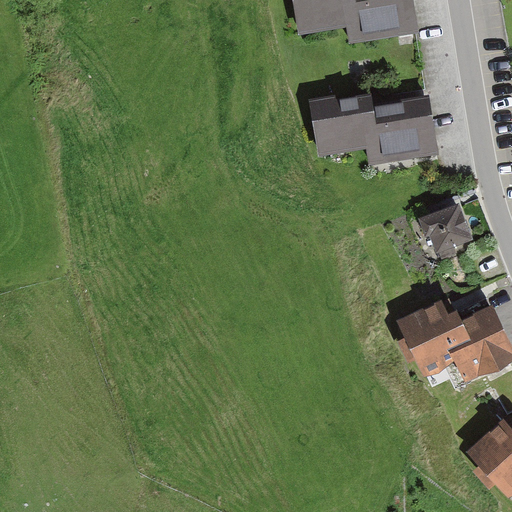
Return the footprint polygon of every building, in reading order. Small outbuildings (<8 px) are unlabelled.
[(292,0),(299,37),(345,30),(348,46),(390,40),(417,35),(411,0),(292,0)] [(417,35),(390,40),(398,94),(425,90),(417,35)] [(336,96),(309,101),(318,159),(368,152),(370,167),(441,156),(432,100),(373,109),(371,97),(337,102),(336,96)] [(458,204),(418,220),(426,239),(430,237),(439,261),(456,254),(454,247),(472,240),(458,204)] [(441,299),(401,318),(424,369),(454,355),(462,374),(511,350),(511,345),(490,300),(459,315),(455,307),(446,311),(441,299)] [(511,372),(491,383),(507,414),(511,411),(511,372)] [(511,428),(504,420),(468,454),(508,498),(511,493),(511,428)]
